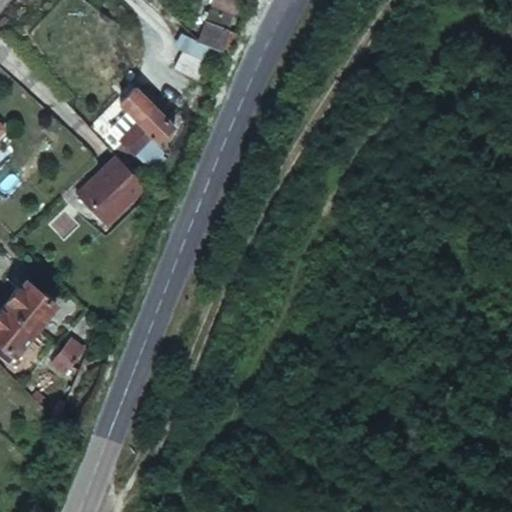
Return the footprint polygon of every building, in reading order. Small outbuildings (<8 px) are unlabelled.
[(211,0),(197,37),(197,39),(204,42),(215,46),(227,51),(248,0),(241,0),(234,16),(231,16),(236,0),(211,0)] [(0,39),(0,58),(10,49),(0,39)] [(215,46),(204,42),(191,75),(202,79),(215,46)] [(135,126),(122,139),(147,166),(163,148),(157,141),(170,127),(148,105),(132,122),(135,126)] [(113,152),(72,189),(100,221),(142,185),(113,152)] [(26,287),(10,309),(25,320),(41,331),(56,309),(26,287)] [(10,309),(0,322),(0,340),(23,357),(41,331),(25,320),(10,309)] [(76,340),(68,349),(77,360),(86,350),(76,340)] [(77,360),(68,349),(64,352),(55,362),(64,372),(74,364),(77,360)]
